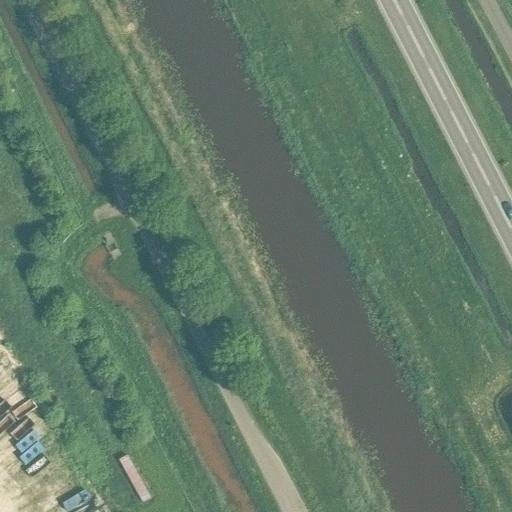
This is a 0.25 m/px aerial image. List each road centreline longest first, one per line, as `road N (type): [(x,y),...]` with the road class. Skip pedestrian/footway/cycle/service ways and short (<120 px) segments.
road 1 (unclassified): [(290,511),(28,0)]
road 2 (trunk): [(511,230),(396,0)]
